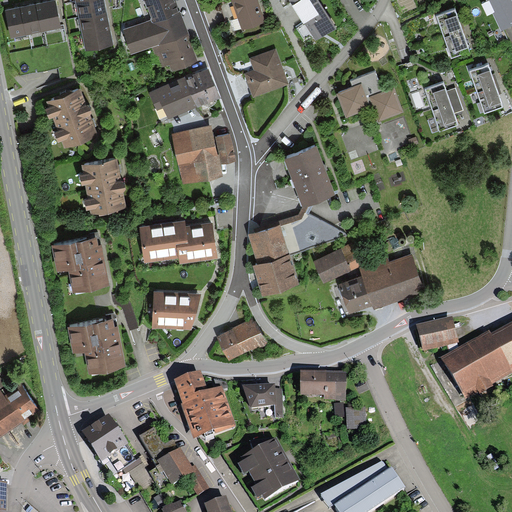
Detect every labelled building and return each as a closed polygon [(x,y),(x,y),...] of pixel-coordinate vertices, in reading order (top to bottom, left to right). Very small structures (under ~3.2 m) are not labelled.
[(37,0),(32,0),(21,2),(27,30),(43,27),(37,0)] [(55,0),(37,0),(43,27),(61,23),(55,0)] [(75,0),(84,46),(111,41),(110,32),(104,2),(103,0),(75,0)] [(172,68),(197,59),(176,0),(147,0),(145,1),(150,16),(124,25),(132,49),(152,43),(159,64),(169,61),(172,68)] [(244,29),(266,21),(258,0),(236,0),(234,1),(244,29)] [(289,0),(314,39),(325,32),(337,24),(321,0),(289,0)] [(487,0),(501,31),(511,25),(511,0),(487,0)] [(21,2),(5,6),(12,33),(27,30),(21,2)] [(451,56),(469,49),(465,37),(458,20),(454,8),(436,15),(451,56)] [(246,72),(254,95),(289,83),(283,67),(276,48),(250,57),(254,69),(246,72)] [(484,112),(503,106),(498,91),(492,76),(488,64),(469,71),(484,112)] [(219,94),(208,66),(185,75),(196,103),(219,94)] [(379,118),(401,111),(394,87),(381,91),(375,72),(352,80),(353,85),(338,89),(346,114),(371,105),(374,104),(379,118)] [(185,75),(150,89),(157,106),(165,103),(170,114),(196,103),(185,75)] [(439,131),(458,124),(453,112),(463,109),(461,105),(455,87),(449,89),(445,90),(443,82),(425,88),(439,131)] [(64,140),(96,127),(79,83),(47,96),(64,140)] [(358,149),(360,154),(379,148),(371,123),(343,132),(349,151),(358,149)] [(173,132),(184,181),(222,173),(220,162),(214,134),(212,124),(173,132)] [(214,134),(220,162),(236,159),(230,131),(214,134)] [(285,156),(301,203),(333,192),(326,170),(317,145),(285,156)] [(91,208),(126,202),(117,154),(82,160),(91,208)] [(188,216),(142,223),(147,258),(180,252),(181,258),(219,252),(214,217),(189,221),(188,216)] [(262,296),(298,285),(279,224),(249,233),(259,266),(253,268),(262,296)] [(51,240),(57,266),(67,263),(72,285),(108,277),(103,255),(97,230),(51,240)] [(317,256),(324,276),(361,263),(354,243),(317,256)] [(374,297),(377,304),(424,287),(411,254),(340,279),(350,306),(371,299),(374,297)] [(153,288),(151,322),(189,323),(199,289),(153,288)] [(68,323),(74,348),(84,346),(89,368),(125,360),(120,338),(114,312),(68,323)] [(217,336),(229,361),(268,343),(256,318),(217,336)] [(418,328),(424,350),(458,342),(453,320),(418,328)] [(444,360),(467,398),(511,372),(509,368),(511,366),(511,322),(492,335),(490,332),(444,360)] [(215,434),(237,426),(222,385),(207,389),(201,370),(174,379),(183,403),(181,404),(193,438),(215,430),(215,434)] [(302,373),(302,395),(325,395),(325,400),(345,400),(345,373),(330,373),(302,373)] [(0,430),(22,414),(38,403),(20,378),(4,390),(0,385),(0,430)] [(263,385),(243,387),(250,409),(275,406),(276,419),(283,417),(283,389),(276,389),(275,384),(263,385)] [(344,403),(335,403),(336,418),(345,417),(344,403)] [(347,429),(365,429),(364,409),(347,410),(347,429)] [(82,434),(98,461),(124,446),(108,419),(82,434)] [(186,475),(194,470),(180,447),(179,448),(173,439),(165,444),(154,427),(139,437),(157,465),(150,470),(161,487),(170,481),(172,483),(186,475)] [(254,450),(241,458),(244,462),(238,465),(244,475),(249,472),(257,486),(252,488),(259,501),(264,498),(265,501),(300,481),(275,438),(250,441),(254,450)] [(336,503),(386,472),(380,462),(324,498),(329,507),(336,503)] [(198,495),(209,488),(197,468),(194,470),(186,475),(198,495)] [(336,503),(341,511),(367,511),(404,489),(392,469),(386,472),(336,503)] [(232,511),(226,495),(206,502),(209,511),(232,511)] [(163,509),(163,511),(185,511),(181,501),(163,509)]
